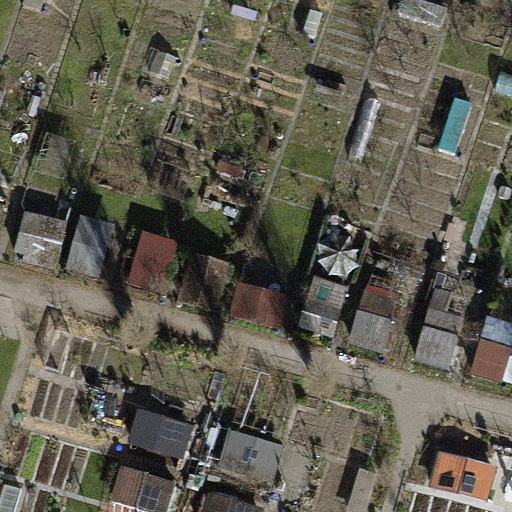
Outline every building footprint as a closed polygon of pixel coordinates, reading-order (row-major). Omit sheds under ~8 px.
[(27,0),(24,9),(43,16),(47,0),(27,0)] [(268,9),(269,0),(237,0),(237,1),(268,9)] [(304,37),(317,40),(323,18),(310,14),(304,37)] [(0,67),(10,37),(0,33),(0,67)] [(151,78),(170,84),(177,61),(159,55),(151,78)] [(439,153),(456,159),(475,106),(458,100),(439,153)] [(434,153),(439,140),(423,134),(419,147),(434,153)] [(15,265),(56,275),(68,226),(27,216),(15,265)] [(70,271),(101,281),(116,233),(84,223),(70,271)] [(128,291),(166,301),(180,245),(142,236),(128,291)] [(218,318),(232,268),(194,257),(180,307),(218,318)] [(299,334),(334,344),(349,290),(314,281),(299,334)] [(233,318),(282,332),(291,302),(243,287),(233,318)] [(345,344),(385,356),(400,306),(360,294),(345,344)] [(415,363),(451,374),(468,313),(432,303),(415,363)] [(471,377),(511,390),(511,326),(491,319),(471,377)] [(196,426),(165,417),(164,421),(141,414),(131,448),(154,455),(153,457),(184,467),(196,426)] [(275,487),(286,449),(232,434),(221,472),(275,487)] [(484,505),(494,471),(442,456),(432,489),(484,505)] [(349,511),(369,511),(380,478),(362,472),(349,511)] [(1,511),(18,511),(24,494),(8,489),(1,511)] [(404,511),(429,511),(433,500),(411,493),(404,511)] [(264,511),(265,511),(211,495),(205,511),(264,511)]
